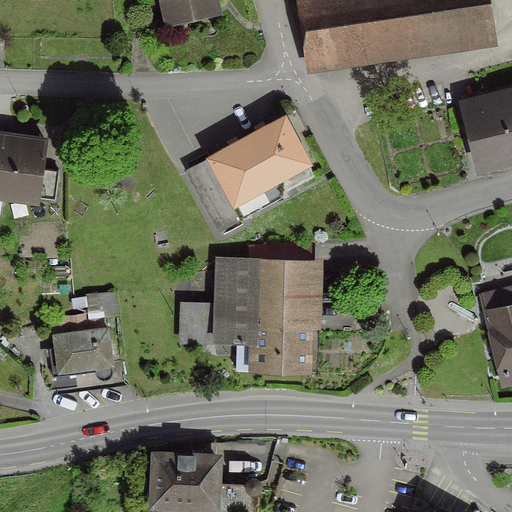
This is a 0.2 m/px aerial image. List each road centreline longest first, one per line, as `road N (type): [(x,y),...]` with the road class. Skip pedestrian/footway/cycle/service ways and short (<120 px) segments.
road 1 (secondary): [(0,454),(165,421),(254,414),(464,425)]
road 2 (residential): [(300,81),(156,91),(0,80)]
road 3 (residential): [(300,81),(366,196),(399,212),(511,186)]
